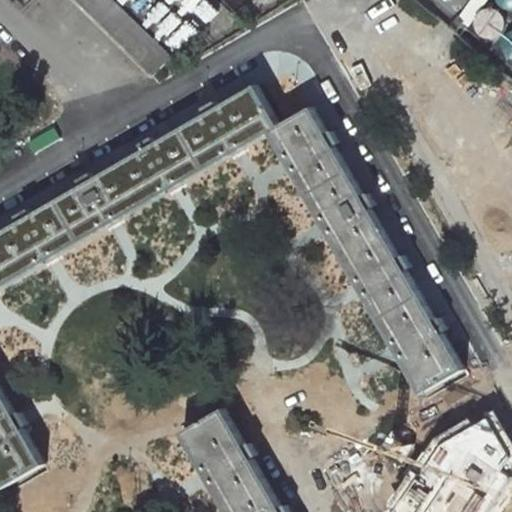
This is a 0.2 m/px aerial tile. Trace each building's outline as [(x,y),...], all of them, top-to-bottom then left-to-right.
[(173,57),(113,0),(75,0),(154,77),(173,57)] [(434,20),(404,0),(383,0),(366,26),(388,40),(380,52),(402,67),(434,20)] [(499,82),(455,52),(415,111),(437,126),(429,137),(452,152),(499,82)] [(283,126),(259,85),(222,106),(219,101),(207,108),(210,113),(185,128),(209,169),(273,131),(283,126)] [(330,133),(315,107),(283,126),(273,131),(309,194),(352,170),(337,145),(342,142),(335,130),(330,133)] [(511,220),(511,125),(464,196),(486,211),(478,223),(500,238),(511,220)] [(209,169),(185,128),(160,142),(157,137),(145,144),(148,149),(118,166),(114,161),(104,168),(107,173),(61,199),(84,240),(209,169)] [(366,196),(352,170),(309,194),(381,318),(423,294),(409,269),(414,266),(407,255),(402,257),(373,207),(378,204),(371,193),(366,196)] [(0,289),(84,240),(61,199),(36,214),(33,209),(21,216),(24,221),(0,234),(0,289)] [(438,320),(423,294),(381,318),(424,393),(466,368),(445,332),(450,329),(443,317),(438,320)] [(0,478),(5,487),(47,463),(25,425),(30,422),(24,410),(18,413),(0,382),(0,478)] [(248,445),(227,408),(185,432),(230,511),(293,511),(289,504),(284,507),(255,457),(260,454),(253,442),(248,445)]
